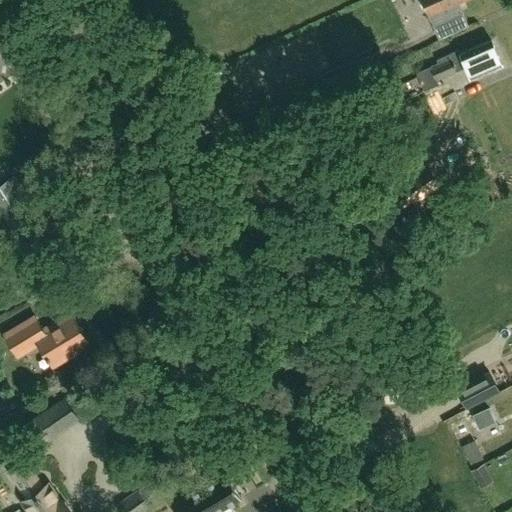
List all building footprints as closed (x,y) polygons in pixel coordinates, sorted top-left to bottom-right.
[(85,0),(91,8),(103,0),(85,0)] [(460,0),(421,0),(433,25),(463,12),(458,1),(460,0)] [(436,78),(466,66),(471,78),(502,64),(492,40),(462,52),(460,49),(437,59),(438,62),(417,71),(418,75),(387,89),(393,104),(424,90),(424,88),(438,82),(436,78)] [(198,127),(220,115),(204,83),(182,94),(198,127)] [(0,211),(9,226),(33,211),(12,177),(0,184),(0,211)] [(89,343),(71,313),(44,330),(36,316),(5,335),(17,355),(38,343),(52,366),(89,343)] [(502,358),(511,353),(511,336),(495,343),(502,358)] [(467,407),(499,390),(489,372),(457,389),(467,407)] [(39,415),(25,424),(39,444),(52,436),(39,415)] [(471,464),(483,458),(475,439),(462,445),(471,464)] [(14,474),(13,475),(29,498),(23,502),(29,511),(71,511),(63,500),(61,501),(50,484),(44,488),(28,464),(27,465),(26,464),(13,473),(14,474)] [(217,511),(242,497),(227,473),(172,506),(175,511),(217,511)] [(144,511),(153,506),(141,488),(139,489),(138,488),(117,503),(122,511),(144,511)]
